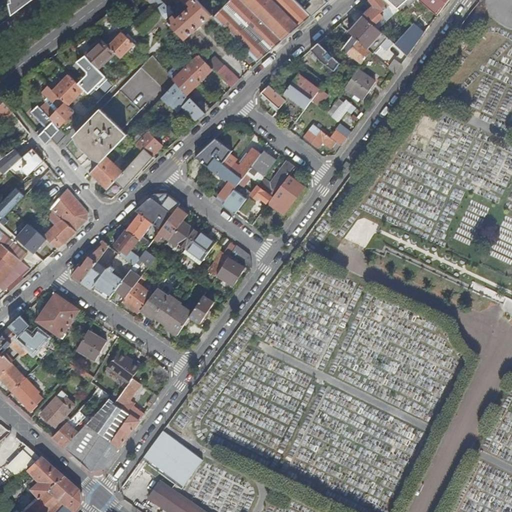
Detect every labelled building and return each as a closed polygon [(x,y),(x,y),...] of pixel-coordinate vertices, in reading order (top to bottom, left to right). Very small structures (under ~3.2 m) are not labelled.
[(32,0),(4,0),(9,18),(32,0)] [(187,40),(213,16),(207,9),(198,0),(148,0),(153,5),(165,17),(167,19),(173,13),(161,0),(182,0),(188,6),(190,4),(193,7),(179,19),(176,16),(169,22),(187,40)] [(214,17),(258,63),(312,16),(304,7),(296,0),(231,0),(222,10),(214,17)] [(311,0),(304,7),(312,16),(329,2),(328,1),(326,0),(311,0)] [(396,6),(389,0),(370,0),(374,4),(375,5),(364,15),(365,16),(376,26),(380,29),(392,16),(399,8),(396,6)] [(389,0),(396,6),(399,8),(408,0),(389,0)] [(420,0),(438,16),(449,0),(420,0)] [(363,14),(364,15),(375,5),(374,4),(363,14)] [(165,17),(153,5),(145,13),(143,11),(141,14),(142,16),(134,23),(146,35),(165,17)] [(123,21),(112,10),(105,16),(106,16),(117,27),(123,21)] [(94,25),(107,37),(117,27),(106,16),(94,25)] [(376,26),(365,16),(350,32),(354,36),(371,51),(371,52),(374,54),(381,46),(387,51),(394,43),(380,29),(376,26)] [(414,22),(397,45),(408,56),(409,56),(426,33),(414,22)] [(107,37),(114,44),(124,34),(117,27),(107,37)] [(114,44),(111,49),(117,55),(121,59),(127,52),(131,55),(138,48),(124,34),(114,44)] [(100,70),(117,55),(111,49),(102,41),(93,50),(82,35),(73,42),(91,61),(100,70)] [(337,45),(328,36),(320,42),(328,50),(330,52),(337,45)] [(343,51),(362,65),(371,52),(371,51),(354,36),(349,43),(346,41),(342,47),(344,49),(343,51)] [(72,42),(72,41),(58,52),(59,53),(69,65),(79,58),(85,66),(91,61),(73,42),(72,42)] [(337,58),(330,52),(328,50),(325,53),(319,47),(317,45),(316,46),(308,52),(311,55),(326,69),(337,58)] [(201,82),(214,69),(208,63),(198,53),(194,48),(180,62),(201,82)] [(226,65),(217,55),(208,63),(214,69),(218,73),(226,65)] [(142,68),(168,93),(178,83),(169,73),(153,56),(150,59),(142,68)] [(394,72),(401,65),(394,58),(387,65),(394,72)] [(188,95),(201,82),(180,62),(169,73),(178,83),(188,95)] [(218,73),(222,78),(232,88),(240,80),(230,69),(226,65),(218,73)] [(376,82),(358,70),(346,88),(364,100),(376,82)] [(69,106),(84,90),(70,75),(54,91),(66,103),(69,106)] [(313,101),(320,91),(299,75),(286,93),(291,97),(288,101),(280,110),(296,123),(313,101)] [(102,93),(112,86),(106,79),(97,86),(102,93)] [(24,107),(33,99),(19,84),(18,83),(9,90),(24,107)] [(172,104),(172,105),(179,112),(184,107),(192,99),(188,95),(178,83),(168,93),(162,100),(169,107),(172,104)] [(43,93),(60,109),(66,103),(54,91),(49,86),(43,93)] [(276,105),(268,113),(273,118),(280,110),(288,101),(283,97),(270,86),(262,94),(276,105)] [(222,93),(216,87),(211,92),(220,101),(224,96),(222,93)] [(329,94),(322,89),(320,91),(313,101),(320,106),(329,94)] [(291,97),(286,93),(283,97),(288,101),(291,97)] [(344,96),(336,105),(346,112),(347,110),(351,113),(355,108),(351,105),(355,101),(349,96),(347,98),(344,96)] [(7,122),(15,115),(1,98),(0,98),(0,122),(4,119),(7,122)] [(197,121),(207,114),(197,104),(192,98),(192,99),(184,107),(197,121)] [(202,98),(197,104),(207,114),(211,109),(208,106),(210,105),(202,98)] [(47,103),(41,108),(50,118),(56,112),(47,103)] [(60,128),(75,112),(69,106),(66,103),(60,109),(56,112),(50,118),(60,128)] [(33,112),(39,106),(37,104),(31,110),(33,112)] [(334,107),(333,106),(329,112),(328,114),(338,122),(346,112),(336,105),(334,107)] [(58,146),(67,136),(60,128),(50,118),(41,108),(39,106),(33,112),(48,129),(42,135),(40,132),(39,134),(40,136),(47,144),(52,139),(58,146)] [(97,156),(103,162),(108,157),(128,136),(101,110),(87,124),(76,136),(83,142),(81,144),(95,157),(97,156)] [(18,129),(27,141),(33,137),(23,124),(18,129)] [(341,125),(337,131),(346,138),(350,132),(341,125)] [(306,139),(309,142),(318,128),(316,126),(306,139)] [(331,138),(318,128),(309,142),(320,150),(324,146),(326,147),(327,145),(332,149),(333,148),(337,151),(340,146),(342,147),(348,139),(346,138),(337,131),(331,138)] [(137,142),(139,144),(148,135),(143,130),(135,140),(137,142)] [(148,135),(139,144),(145,149),(154,140),(151,137),(148,135)] [(161,148),(154,140),(145,149),(153,156),(161,148)] [(128,157),(133,162),(145,149),(139,144),(128,157)] [(240,166),(235,163),(235,164),(230,169),(241,177),(244,179),(262,154),(254,148),(240,166)] [(38,156),(39,155),(37,152),(34,149),(31,152),(24,157),(30,163),(24,170),(30,176),(44,162),(38,156)] [(109,197),(114,198),(120,193),(130,182),(131,183),(152,160),(154,162),(157,159),(153,156),(145,149),(133,162),(124,173),(109,188),(102,196),(109,197)] [(251,178),(259,184),(264,177),(276,162),(270,157),(272,155),(266,150),(262,154),(244,179),(240,184),(244,187),(251,178)] [(213,162),(201,152),(191,162),(204,173),(213,162)] [(225,156),(220,162),(230,170),(230,169),(235,164),(225,156)] [(93,172),(101,180),(116,165),(108,157),(103,162),(93,172)] [(220,162),(217,160),(210,169),(213,171),(222,177),(227,181),(229,179),(231,180),(219,196),(226,202),(235,190),(239,185),(236,183),(241,177),(230,169),(230,170),(220,162)] [(272,183),(264,177),(259,184),(273,196),(295,166),(288,161),(272,183)] [(43,177),(51,169),(47,164),(38,172),(33,176),(39,182),(44,178),(43,177)] [(101,180),(109,188),(124,173),(116,165),(101,180)] [(222,177),(213,171),(211,174),(219,180),(222,177)] [(305,187),(290,176),(275,197),(270,203),(285,214),(305,187)] [(41,184),(44,192),(53,188),(50,181),(41,184)] [(272,197),(258,186),(252,194),(258,198),(260,196),(263,199),(261,201),(260,203),(265,206),(272,197)] [(68,189),(51,210),(55,213),(77,232),(89,221),(90,214),(68,189)] [(248,199),(235,190),(226,202),(225,204),(237,214),(240,210),(248,199)] [(138,210),(141,213),(154,222),(158,225),(162,229),(179,208),(181,204),(168,194),(156,194),(138,210)] [(256,201),(250,196),(248,199),(240,210),(245,215),(256,201)] [(29,204),(23,199),(15,208),(23,215),(28,211),(25,209),(29,204)] [(0,209),(0,224),(1,223),(6,217),(9,215),(1,208),(0,209)] [(186,213),(179,208),(162,229),(161,232),(168,237),(186,213)] [(27,236),(34,228),(13,210),(9,215),(6,217),(27,236)] [(57,225),(45,237),(48,239),(55,246),(59,249),(77,232),(55,213),(50,218),(57,225)] [(141,213),(128,231),(135,236),(149,247),(161,232),(162,229),(158,225),(154,231),(156,232),(149,240),(144,236),(154,222),(141,213)] [(189,225),(184,221),(169,241),(177,247),(179,244),(186,249),(187,248),(199,232),(192,227),(190,229),(188,227),(189,225)] [(127,230),(122,237),(119,240),(115,246),(123,252),(121,254),(128,260),(129,260),(136,265),(140,259),(141,258),(127,247),(135,236),(128,231),(127,230)] [(217,243),(200,231),(199,232),(187,248),(204,261),(217,243)] [(30,246),(37,252),(48,239),(45,237),(40,233),(30,246)] [(0,256),(23,277),(31,270),(21,261),(27,255),(5,236),(0,241),(0,256)] [(45,258),(55,246),(48,239),(37,252),(45,258)] [(104,244),(91,257),(98,262),(111,246),(104,241),(102,243),(104,244)] [(177,247),(169,241),(166,244),(174,250),(175,249),(183,254),(186,249),(179,244),(177,247)] [(229,257),(232,253),(234,250),(237,246),(232,243),(231,244),(229,246),(230,248),(225,255),(222,252),(210,270),(218,275),(229,257)] [(237,246),(234,250),(232,253),(253,266),(251,255),(237,245),(237,246)] [(123,252),(115,246),(113,248),(121,254),(123,252)] [(204,261),(187,248),(186,249),(183,254),(200,266),(204,261)] [(140,259),(150,266),(151,265),(156,258),(157,257),(147,250),(141,258),(140,259)] [(94,286),(104,293),(128,260),(119,253),(103,275),(94,268),(83,282),(93,289),(94,286)] [(8,288),(11,292),(25,279),(23,277),(0,256),(0,302),(1,301),(0,300),(0,286),(6,291),(8,288)] [(81,266),(75,275),(83,282),(94,268),(98,262),(91,257),(83,268),(81,266)] [(218,275),(235,285),(246,267),(229,257),(218,275)] [(136,265),(128,260),(104,293),(111,298),(116,291),(132,270),(136,265)] [(141,277),(132,270),(116,291),(126,298),(138,282),(141,277)] [(126,298),(123,302),(139,313),(154,294),(141,285),(147,278),(143,275),(141,277),(138,282),(126,298)] [(234,287),(235,285),(218,275),(217,277),(234,287)] [(203,280),(201,282),(210,288),(213,283),(206,279),(204,281),(203,280)] [(220,285),(218,294),(225,295),(227,286),(220,285)] [(165,327),(178,335),(191,317),(193,314),(181,306),(182,304),(169,296),(168,297),(157,289),(154,294),(142,310),(154,319),(156,316),(167,324),(165,327)] [(56,294),(40,318),(45,321),(43,324),(48,328),(50,325),(63,334),(65,331),(67,333),(70,329),(68,328),(80,310),(57,294),(56,294)] [(215,302),(205,295),(199,304),(210,310),(215,302)] [(201,324),(210,310),(199,304),(193,314),(191,317),(201,324)] [(22,326),(16,321),(10,326),(18,333),(20,335),(17,338),(27,347),(31,351),(33,353),(37,356),(41,360),(49,351),(27,332),(30,328),(25,323),(22,326)] [(50,325),(48,328),(61,337),(63,334),(50,325)] [(17,335),(10,329),(1,340),(0,340),(0,353),(0,354),(1,355),(4,353),(2,351),(17,335)] [(107,341),(89,331),(78,349),(97,360),(107,341)] [(18,333),(17,335),(2,351),(4,353),(11,344),(17,338),(20,335),(18,333)] [(11,344),(21,353),(27,347),(17,338),(11,344)] [(21,353),(25,357),(27,355),(31,351),(27,347),(21,353)] [(108,368),(129,384),(133,378),(142,366),(135,361),(134,362),(119,352),(108,368)] [(4,357),(1,355),(0,354),(0,353),(0,375),(12,363),(5,355),(4,357)] [(0,375),(0,378),(13,393),(27,379),(14,365),(12,363),(0,375)] [(154,370),(168,379),(168,371),(158,364),(154,370)] [(78,367),(76,371),(92,382),(94,378),(78,367)] [(102,383),(95,377),(94,378),(92,382),(99,387),(102,383)] [(41,392),(27,378),(27,379),(13,393),(31,413),(39,405),(38,404),(44,398),(39,394),(41,392)] [(141,385),(133,378),(129,384),(116,402),(115,403),(140,421),(144,415),(133,407),(135,404),(130,400),(141,385)] [(98,397),(106,403),(110,398),(111,396),(104,390),(98,397)] [(57,427),(61,430),(71,419),(67,415),(76,405),(69,400),(65,404),(57,398),(42,414),(56,427),(57,427)] [(92,471),(104,469),(140,421),(115,403),(116,402),(110,398),(106,403),(105,406),(79,432),(65,447),(92,471)] [(75,421),(72,418),(71,419),(61,430),(53,437),(65,447),(79,432),(71,425),(75,421)] [(0,425),(0,441),(10,433),(1,425),(0,425)] [(200,463),(164,438),(156,449),(171,460),(163,472),(184,487),(200,463)] [(26,447),(23,451),(35,463),(39,458),(26,447)] [(8,465),(20,477),(26,472),(35,463),(23,451),(22,451),(8,465)] [(26,488),(31,493),(34,491),(32,489),(53,470),(39,458),(35,463),(26,472),(31,478),(26,483),(28,486),(26,488)] [(162,468),(149,459),(146,464),(159,473),(162,468)] [(31,493),(37,500),(62,478),(53,470),(32,489),(34,491),(31,493)] [(72,511),(79,504),(77,492),(62,478),(48,491),(24,511),(72,511)] [(208,511),(162,480),(149,499),(160,506),(158,509),(163,511),(165,509),(168,511),(208,511)] [(13,488),(11,486),(11,487),(3,494),(2,495),(4,497),(13,488)] [(3,499),(0,496),(0,511),(13,511),(14,511),(13,511),(15,509),(4,497),(3,499)]
